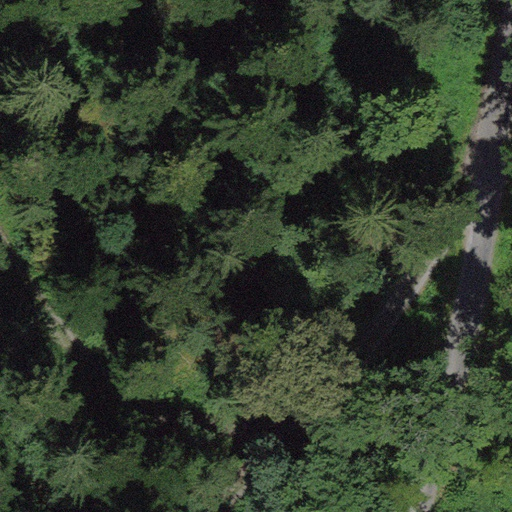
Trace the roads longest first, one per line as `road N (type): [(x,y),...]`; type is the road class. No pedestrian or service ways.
road 1 (track): [(494,145),(391,321),(195,511)]
road 2 (unclassified): [(511,64),(451,384),(412,511)]
